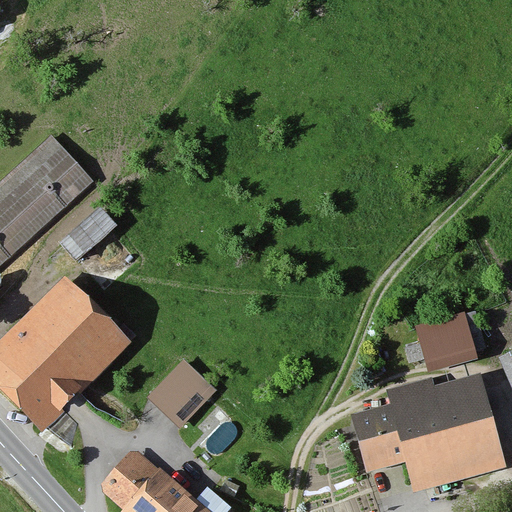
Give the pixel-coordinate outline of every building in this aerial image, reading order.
[(0,269),(93,187),(52,141),(0,186),(0,269)] [(59,248),(76,267),(115,233),(98,214),(59,248)] [(62,283),(0,347),(0,399),(40,439),(129,347),(62,283)] [(463,318),(414,332),(424,369),(475,355),(463,318)] [(511,358),(497,365),(511,402),(511,358)] [(149,403),(180,433),(217,396),(185,365),(149,403)] [(424,385),(384,395),(388,411),(348,422),(363,478),(403,467),(411,498),(501,475),(477,382),(427,395),(424,385)] [(200,511),(140,458),(128,458),(98,491),(121,511),(200,511)]
